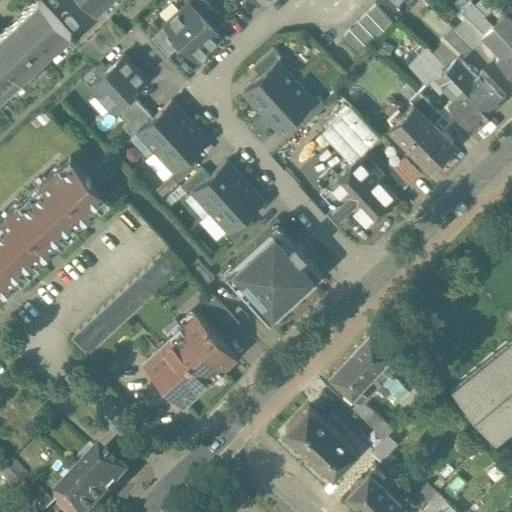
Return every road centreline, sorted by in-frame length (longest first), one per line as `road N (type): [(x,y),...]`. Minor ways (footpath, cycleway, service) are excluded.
road 1 (residential): [(377,278),(240,145),(209,96),(212,79),(299,0)]
road 2 (unknown): [(0,330),(152,188)]
road 3 (unclassified): [(236,421),(377,278)]
road 4 (unclassified): [(377,278),(511,147)]
road 5 (residential): [(332,511),(236,421)]
road 6 (unclassified): [(146,511),(236,421)]
